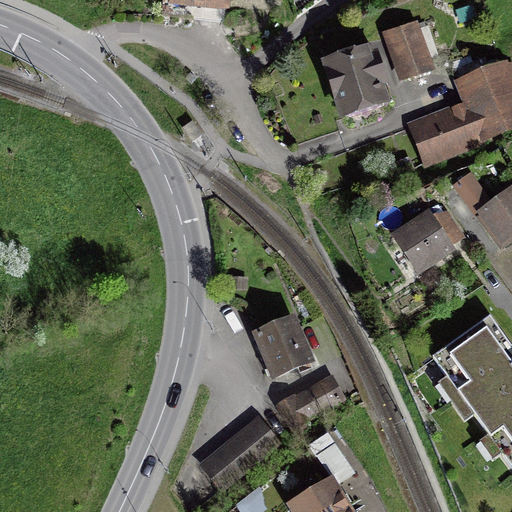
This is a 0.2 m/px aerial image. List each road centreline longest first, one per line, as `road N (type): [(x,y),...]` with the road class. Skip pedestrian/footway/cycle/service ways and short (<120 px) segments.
road 1 (secondary): [(70,59),(142,134),(174,198),(187,253),(175,371),(120,511)]
road 2 (residential): [(70,59),(110,35),(147,33),(229,78),(340,0)]
